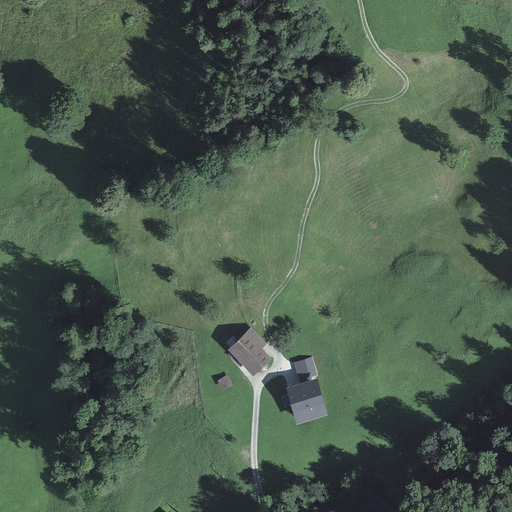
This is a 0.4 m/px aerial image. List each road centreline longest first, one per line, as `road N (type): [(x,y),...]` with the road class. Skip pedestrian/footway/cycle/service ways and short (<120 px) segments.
road 1 (track): [(360,0),(375,46),(405,86),(324,122),(291,273),(266,309),(273,341)]
road 2 (track): [(266,511),(255,447),(260,379),(278,364),(273,341)]
